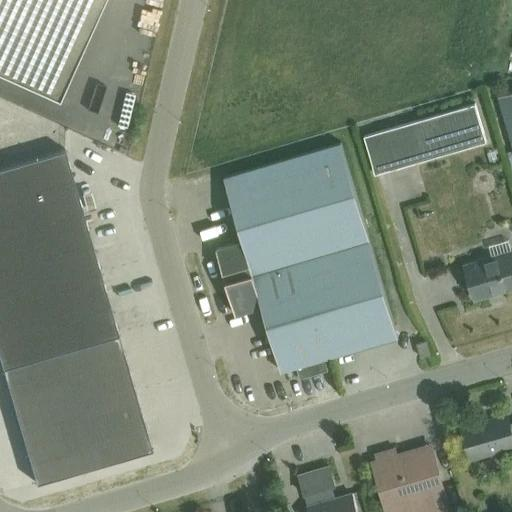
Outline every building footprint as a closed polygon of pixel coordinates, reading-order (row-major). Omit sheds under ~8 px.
[(0,0),(0,70),(56,96),(99,0),(0,0)] [(166,13),(166,0),(150,0),(149,12),(166,13)] [(127,51),(121,73),(142,79),(148,56),(127,51)] [(143,102),(143,81),(114,80),(113,101),(143,102)] [(511,92),(497,96),(511,146),(511,92)] [(486,142),(474,103),(363,136),(374,174),(486,142)] [(223,177),(242,241),(359,207),(340,142),(223,177)] [(0,363),(35,484),(151,450),(63,150),(0,168),(0,363)] [(378,273),(359,207),(242,241),(215,249),(234,314),(261,306),(378,273)] [(511,288),(511,254),(511,252),(464,266),(473,299),(511,288)] [(397,337),(378,273),(261,306),(280,371),(397,337)] [(511,428),(510,429),(506,415),(461,428),(470,459),(511,446),(511,428)] [(448,511),(430,447),(395,457),(393,451),(376,456),(378,462),(372,464),(386,511),(448,511)] [(334,486),(328,466),(298,475),(308,511),(356,511),(351,493),(329,499),(326,488),(334,486)]
